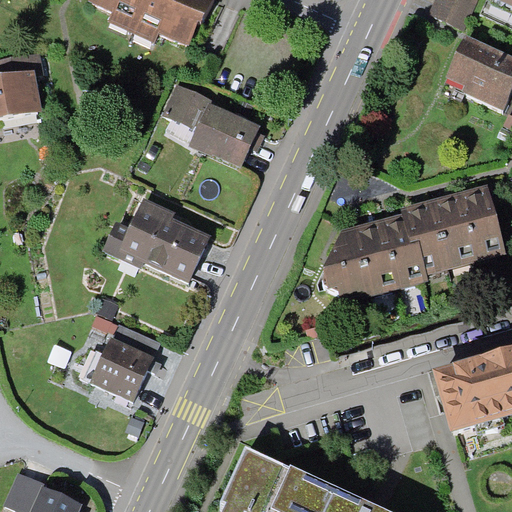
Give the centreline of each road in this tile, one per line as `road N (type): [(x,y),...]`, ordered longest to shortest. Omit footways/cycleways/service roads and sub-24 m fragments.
road 1 (secondary): [(366,32),(157,502)]
road 2 (residential): [(511,330),(258,407)]
road 3 (residential): [(157,502),(48,453),(0,416)]
road 4 (unknown): [(430,355),(471,511)]
